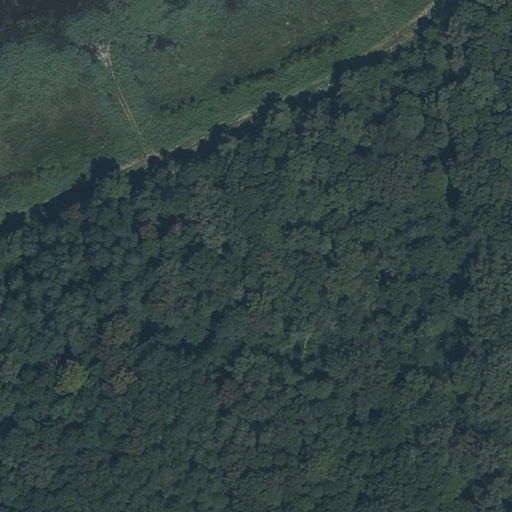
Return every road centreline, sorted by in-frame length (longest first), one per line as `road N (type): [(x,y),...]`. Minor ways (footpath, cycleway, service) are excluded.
road 1 (track): [(0,230),(222,140),(486,0)]
road 2 (track): [(511,136),(461,88),(511,43)]
